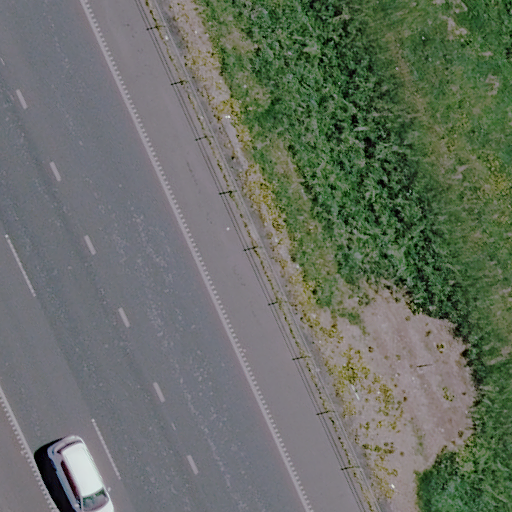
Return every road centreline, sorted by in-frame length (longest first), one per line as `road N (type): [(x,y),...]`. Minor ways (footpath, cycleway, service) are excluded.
road 1 (motorway): [(34,0),(229,511)]
road 2 (motorway): [(0,201),(147,511)]
